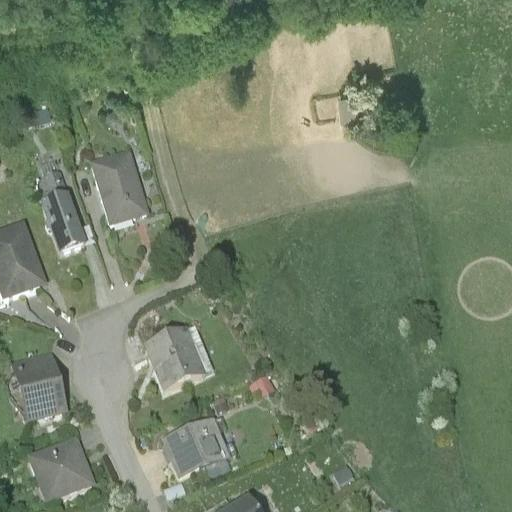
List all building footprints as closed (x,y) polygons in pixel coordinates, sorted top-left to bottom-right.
[(376,87),(338,93),(342,117),(380,111),(376,87)] [(91,163),(110,228),(149,216),(130,152),(91,163)] [(51,197),(40,201),(46,217),(45,221),(48,229),(51,231),(59,252),(86,242),(59,169),(42,175),(51,197)] [(24,218),(0,227),(0,288),(3,298),(48,281),(24,218)] [(194,324),(144,345),(164,394),(214,373),(194,324)] [(52,349),(10,360),(28,422),(69,411),(52,349)] [(266,382),(247,391),(251,399),(257,396),(261,404),(274,397),(266,382)] [(226,405),(214,410),(217,417),(229,412),(226,405)] [(222,417),(161,442),(178,483),(230,462),(226,451),(234,447),(222,417)] [(77,436),(27,455),(46,503),(96,483),(77,436)] [(276,511),(303,511),(354,490),(332,441),(264,471),(269,482),(264,484),(276,511)] [(168,500),(185,494),(182,485),(165,490),(168,500)]
